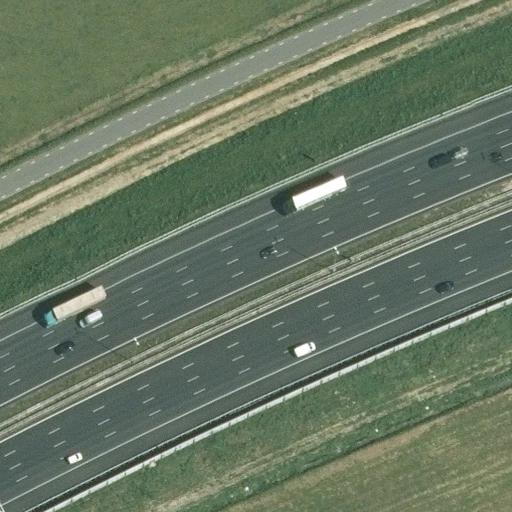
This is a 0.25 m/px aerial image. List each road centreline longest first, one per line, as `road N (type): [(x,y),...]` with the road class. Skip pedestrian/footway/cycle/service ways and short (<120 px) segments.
road 1 (motorway): [(0,475),(511,241)]
road 2 (motorway): [(511,144),(144,303),(0,377)]
road 3 (unclassified): [(0,190),(404,0)]
